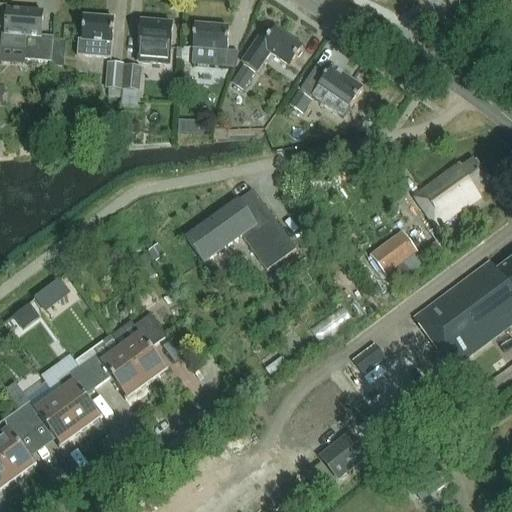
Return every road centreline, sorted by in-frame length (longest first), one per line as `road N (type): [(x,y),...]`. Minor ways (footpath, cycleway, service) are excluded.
road 1 (secondary): [(511,125),(477,93),(312,0)]
road 2 (residential): [(55,511),(204,402)]
